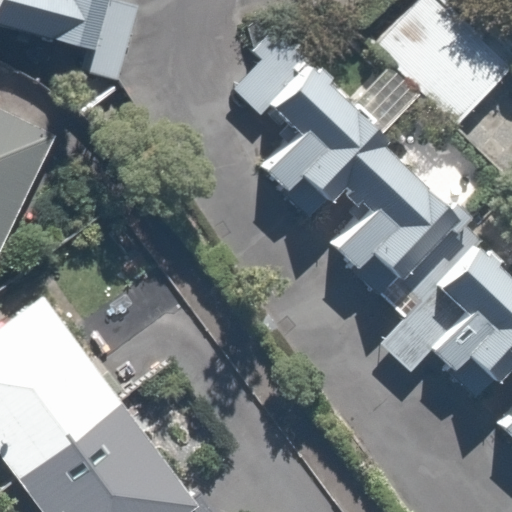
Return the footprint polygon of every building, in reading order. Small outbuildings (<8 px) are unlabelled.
[(0,0),(0,24),(84,49),(98,0),(0,0)] [(511,57),(511,26),(484,0),(402,0),(368,36),(384,51),(352,84),(385,116),(416,83),(454,119),(511,57)] [(346,81),(271,9),(209,74),(267,130),(232,167),(384,314),(365,333),(511,473),(511,270),(331,97),(346,81)] [(0,227),(46,130),(0,108),(0,227)] [(31,283),(0,305),(0,455),(41,511),(162,511),(187,494),(31,283)]
